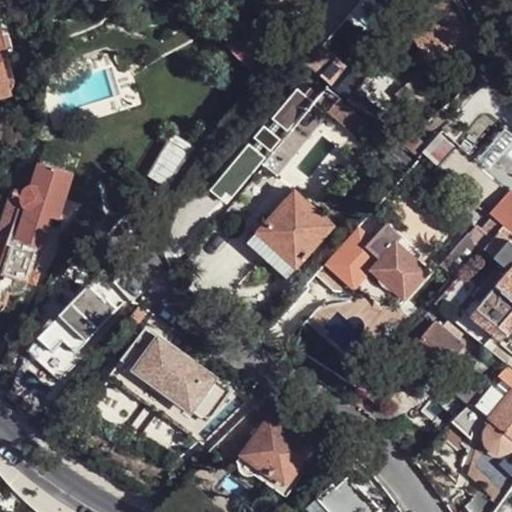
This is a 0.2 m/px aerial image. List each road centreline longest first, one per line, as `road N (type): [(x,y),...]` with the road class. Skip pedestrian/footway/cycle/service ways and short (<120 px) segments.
road 1 (residential): [(422,511),(339,417),(142,281)]
road 2 (tertiary): [(122,511),(37,461),(0,422)]
